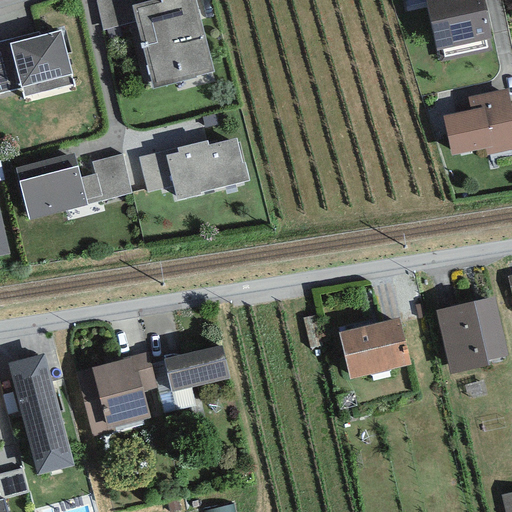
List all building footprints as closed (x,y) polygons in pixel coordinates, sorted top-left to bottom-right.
[(126,0),(101,0),(109,29),(132,23),(126,0)] [(152,0),(131,5),(153,90),(196,79),(195,77),(213,72),(195,0),(152,0)] [(482,0),(424,0),(436,51),(491,39),(482,0)] [(38,31),(0,41),(0,93),(21,88),(24,98),(74,85),(60,31),(40,36),(38,31)] [(511,114),(506,89),(467,97),(470,110),(443,116),(451,156),(485,149),(486,155),(511,149),(511,114)] [(207,141),(138,157),(147,193),(173,187),(176,201),(200,195),(200,193),(249,181),(245,162),(242,163),(236,138),(208,145),(207,141)] [(73,153),(16,168),(28,219),(132,194),(122,155),(92,162),(95,175),(80,179),(73,153)] [(0,256),(9,255),(0,213),(0,256)] [(494,297),(435,310),(450,375),(489,366),(488,361),(508,356),(494,297)] [(399,318),(338,333),(350,380),(410,365),(399,318)] [(221,346),(164,359),(171,392),(229,379),(221,346)] [(122,360),(91,368),(76,371),(92,437),(115,431),(114,427),(150,418),(143,392),(158,388),(149,352),(122,358),(122,360)] [(44,353),(7,363),(36,476),(73,466),(44,353)] [(0,511),(6,511),(3,499),(28,493),(22,469),(0,474),(0,511)] [(511,511),(511,496),(502,498),(504,511),(511,511)]
